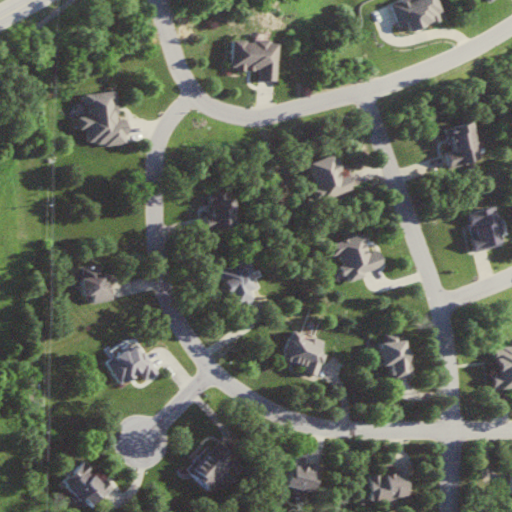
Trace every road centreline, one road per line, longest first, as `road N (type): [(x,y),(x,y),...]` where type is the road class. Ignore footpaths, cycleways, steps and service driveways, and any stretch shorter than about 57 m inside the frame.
road 1 (residential): [(188,93),(150,154),(148,240),(161,295),(224,385),(281,421),(318,433),(511,431)]
road 2 (residential): [(358,97),(441,305),(455,511)]
road 3 (residential): [(188,93),(216,119),(290,119),(406,82),(511,34)]
